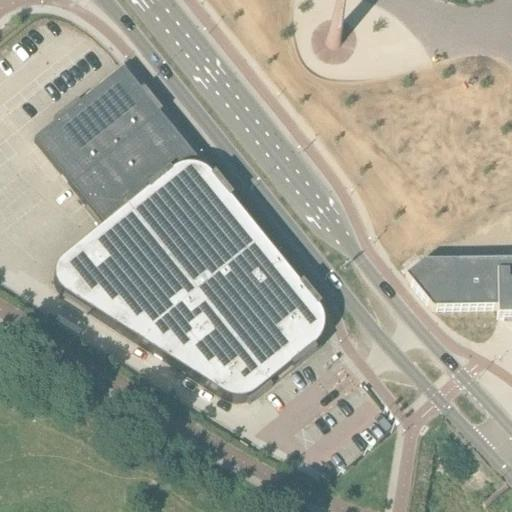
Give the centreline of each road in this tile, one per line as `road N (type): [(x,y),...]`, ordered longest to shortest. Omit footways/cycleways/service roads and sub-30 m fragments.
road 1 (tertiary): [(103,0),(385,344),(486,451)]
road 2 (tertiary): [(511,429),(358,260),(151,0)]
